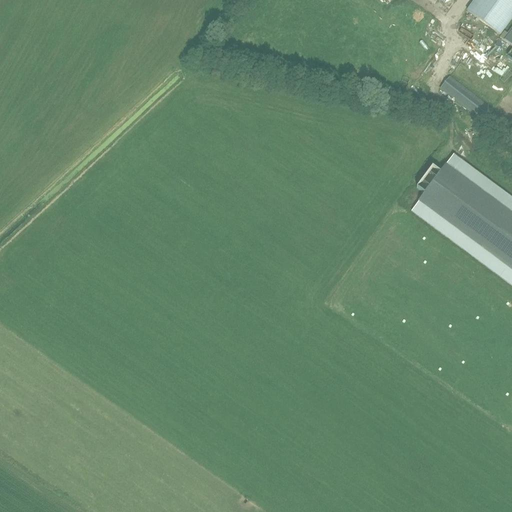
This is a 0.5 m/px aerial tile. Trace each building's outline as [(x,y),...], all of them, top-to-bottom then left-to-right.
[(511,0),(474,0),(467,10),(500,35),(511,18),(511,0)] [(511,66),(503,61),(496,71),(509,79),(511,73),(511,66)] [(450,77),(440,89),(483,122),(492,110),(450,77)] [(462,168),(472,152),(461,145),(451,162),(462,168)] [(426,156),(415,177),(422,181),(433,160),(426,156)]
